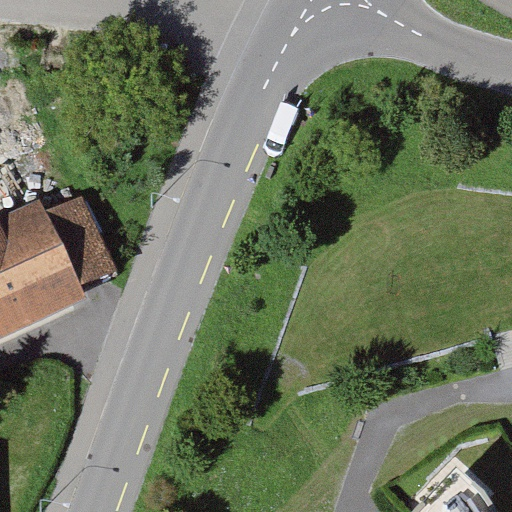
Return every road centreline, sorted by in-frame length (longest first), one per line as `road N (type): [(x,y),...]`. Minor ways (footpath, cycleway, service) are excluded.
road 1 (residential): [(103,511),(238,147),(289,42)]
road 2 (residential): [(289,42),(53,0)]
road 3 (residential): [(357,0),(446,47),(511,66)]
